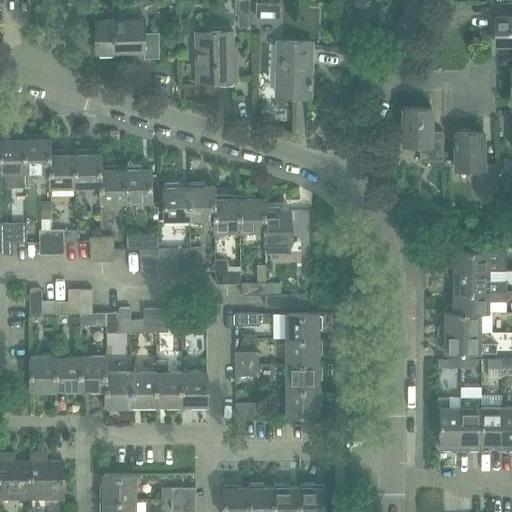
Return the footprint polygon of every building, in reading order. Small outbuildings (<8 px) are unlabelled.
[(257,3),(256,17),(280,18),(281,3),(257,3)] [(511,16),(495,17),(495,44),(511,44),(511,16)] [(96,21),(96,53),(144,52),(144,20),(96,21)] [(197,32),(197,60),(198,80),(234,79),(233,31),(197,32)] [(277,95),(308,96),(311,96),(313,42),(278,41),(277,95)] [(420,161),(444,161),(444,133),(432,133),(432,108),(404,108),(404,144),(420,144),(420,161)] [(456,133),(455,152),(455,169),(477,169),(477,194),(495,194),(495,165),(483,165),(484,133),(456,133)] [(0,135),(0,168),(0,172),(1,172),(26,171),(25,138),(24,138),(15,139),(15,135),(0,136),(0,135)] [(40,138),(40,135),(24,135),(24,138),(25,138),(26,171),(51,171),(51,151),(50,137),(50,138),(40,138)] [(65,150),(51,151),(51,171),(51,187),(52,187),(76,186),(76,153),(75,153),(65,154),(65,150)] [(75,150),(75,153),(76,153),(76,186),(102,186),(101,166),(101,152),(100,152),(100,153),(90,153),(90,150),(75,150)] [(127,201),(127,168),(126,168),(116,169),(116,165),(101,166),(102,186),(102,202),(103,202),(127,201)] [(127,168),(127,201),(151,201),(152,201),(152,167),(151,167),(151,168),(141,168),(141,165),(126,165),(126,168),(127,168)] [(190,219),(214,218),(215,218),(215,195),(215,185),(214,185),(205,186),(205,182),(189,183),(189,186),(190,219)] [(165,219),(190,219),(189,186),(180,186),(179,183),(165,183),(164,183),(164,220),(165,220),(165,219)] [(239,194),(240,198),(240,231),(265,230),(265,207),(266,207),(265,197),(255,197),(255,194),(239,194)] [(240,231),(240,198),(230,198),(230,195),(215,195),(215,218),(214,218),(215,231),(216,231),(240,231)] [(291,253),(291,209),(290,209),(290,210),(280,210),(280,207),(266,207),(265,207),(265,230),(265,253),(291,253)] [(29,231),(38,231),(38,215),(13,215),(14,246),(29,246),(29,231)] [(1,231),(1,254),(13,254),(13,230),(1,231)] [(52,254),(51,230),(39,231),(40,254),(52,254)] [(64,230),(51,230),(52,254),(64,254),(64,242),(77,242),(77,230),(64,231),(64,230)] [(103,261),(102,236),(90,237),(90,261),(103,261)] [(114,236),(102,236),(103,261),(114,261),(114,236)] [(446,266),(446,271),(490,271),(506,271),(506,246),(483,245),(483,250),(454,249),(454,263),(449,263),(446,266)] [(158,249),(140,249),(140,272),(159,272),(158,249)] [(190,271),(190,249),(178,249),(178,272),(190,271)] [(202,249),(190,249),(190,271),(202,271),(202,249)] [(215,283),(239,283),(240,277),(241,270),(231,270),(231,266),(227,266),(227,259),(215,259),(215,283)] [(453,278),(453,291),(507,292),(507,281),(490,281),(490,271),(446,271),(445,275),(448,278),(453,278)] [(242,295),(266,295),(266,283),(242,283),(242,295)] [(30,289),(30,313),(42,313),(42,289),(30,289)] [(68,312),(80,312),(80,289),(68,289),(68,301),(68,312)] [(80,312),(93,312),(92,289),(80,289),(80,312)] [(446,307),(446,311),(489,312),(489,301),(507,301),(507,292),(453,291),(453,304),(449,304),(446,307)] [(266,295),(266,307),(305,307),(305,295),(266,295)] [(55,312),(68,312),(68,301),(55,301),(55,312)] [(195,307),(195,319),(195,331),(207,331),(207,307),(195,307)] [(119,312),(106,312),(106,324),(119,324),(119,332),(131,332),(131,308),(119,308),(119,312)] [(156,332),(155,308),(144,308),(144,332),(156,332)] [(168,308),(155,308),(156,332),(168,332),(168,308)] [(437,327),(437,332),(481,333),(481,332),(493,332),(493,312),(489,312),(446,311),(445,324),(440,324),(437,327)] [(80,324),(106,324),(106,312),(93,312),(80,312),(80,324)] [(235,313),(235,325),(259,325),(259,313),(235,313)] [(286,314),(286,338),(319,338),(319,328),(322,328),(322,313),(286,313),(286,314)] [(481,333),(437,332),(437,336),(440,339),(445,339),(445,353),(497,353),(497,343),(481,343),(481,333)] [(319,338),(286,338),(286,364),(319,363),(319,353),(322,353),(322,338),(319,338)] [(56,344),(56,356),(56,389),(57,389),(66,389),(66,392),(82,392),(82,389),(82,356),(68,356),(68,344),(56,344)] [(235,352),(235,364),(259,364),(259,352),(235,352)] [(105,356),(82,356),(82,389),(91,389),(91,392),(106,392),(106,372),(106,355),(105,355),(105,356)] [(31,356),(30,356),(31,390),(31,389),(41,389),(41,392),(57,392),(57,389),(56,389),(56,356),(31,356)] [(511,359),(501,360),(501,369),(511,368),(511,359)] [(156,405),(157,405),(167,404),(167,408),(182,408),(182,404),(182,372),(168,372),(168,360),(156,360),(156,372),(156,405)] [(461,369),(461,360),(447,360),(447,369),(461,369)] [(475,360),(461,360),(461,369),(475,369),(475,360)] [(501,369),(501,360),(488,360),(488,369),(501,369)] [(319,363),(286,364),(287,389),(320,388),(319,378),(322,378),(322,363),(319,363)] [(259,364),(235,364),(235,376),(259,376),(259,364)] [(206,371),(182,372),(182,404),(192,404),(192,407),(206,407),(206,408),(207,408),(207,371),(206,371)] [(106,372),(106,392),(106,405),(107,405),(117,405),(117,408),(132,408),(132,405),(132,372),(106,372)] [(156,372),(132,372),(132,405),(142,405),(142,408),(157,408),(157,405),(156,405),(156,372)] [(494,390),(494,378),(472,378),(472,389),(494,390)] [(320,388),(287,389),(287,413),(286,413),(286,414),(320,414),(320,413),(320,403),(323,403),(323,388),(320,388)] [(439,450),(461,451),(461,407),(449,407),(449,397),(438,397),(438,407),(440,407),(439,450)] [(461,451),(465,451),(481,451),(481,443),(481,407),(481,397),(461,397),(461,407),(461,451)] [(235,403),(235,415),(260,415),(259,403),(235,403)] [(481,407),(481,443),(494,443),(494,448),(497,451),(501,451),(501,407),(481,407)] [(501,451),(511,450),(511,407),(501,407),(501,451)] [(0,452),(0,498),(31,499),(31,493),(30,493),(30,461),(15,461),(15,453),(0,452)] [(30,453),(30,461),(30,493),(31,493),(64,493),(64,461),(42,461),(42,453),(30,453)] [(103,485),(100,485),(100,500),(103,500),(103,499),(137,499),(137,494),(137,475),(137,474),(103,474),(103,475),(103,485)] [(249,511),(249,487),(239,487),(239,484),(224,484),(223,511),(249,511)] [(264,484),(249,484),(249,487),(249,511),(274,511),(274,487),(264,487),(264,484)] [(274,487),(274,511),(299,511),(299,487),(289,487),(289,484),(274,484),(274,487)] [(299,487),(299,511),(325,511),(325,486),(324,486),(324,487),(314,487),(314,484),(299,484),(299,487)] [(172,488),(172,499),(196,499),(196,488),(172,488)] [(60,507),(73,506),(73,493),(59,494),(60,507)] [(100,511),(136,511),(137,499),(103,499),(103,500),(103,510),(100,510),(100,511)] [(196,499),(172,499),(172,511),(196,511),(196,499)]
